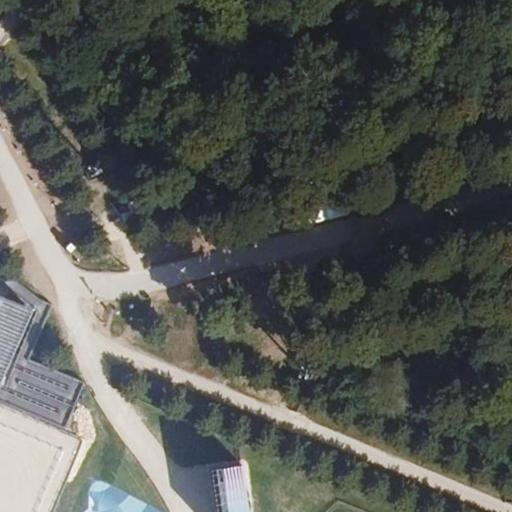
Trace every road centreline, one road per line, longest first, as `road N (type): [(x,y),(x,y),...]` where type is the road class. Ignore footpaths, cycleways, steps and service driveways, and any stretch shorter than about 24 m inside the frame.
road 1 (track): [(509,511),(94,336),(67,303),(0,152)]
road 2 (track): [(511,191),(126,287),(102,289),(53,272)]
